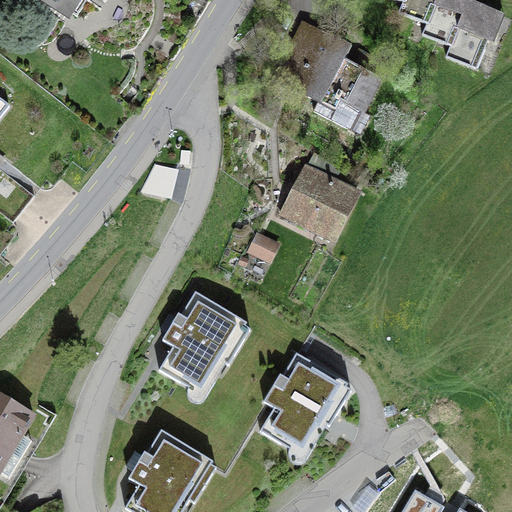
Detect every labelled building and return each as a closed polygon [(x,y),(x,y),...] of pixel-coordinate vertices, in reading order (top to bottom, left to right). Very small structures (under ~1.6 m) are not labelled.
[(51,0),(76,17),(87,0),(51,0)] [(493,41),(503,15),(469,2),(469,0),(396,0),(403,3),(399,13),(427,24),(423,35),(450,45),(446,56),(476,68),(487,39),(493,41)] [(369,116),(361,112),(377,79),(343,62),(348,53),(303,30),(277,82),(318,103),(313,112),(360,136),(369,116)] [(0,118),(9,107),(0,99),(0,118)] [(330,238),(354,193),(305,169),(296,188),(293,187),(289,195),(291,196),(282,214),(330,238)] [(258,236),(249,252),(266,260),(274,244),(258,236)] [(247,324),(195,293),(181,317),(178,316),(162,341),(173,348),(159,371),(189,389),(187,396),(192,402),(198,403),(204,400),(215,383),(212,381),(223,364),(228,367),(250,331),(245,328),(247,324)] [(347,386),(296,354),(282,377),(280,376),(263,403),(274,409),(260,432),(290,450),(288,457),(293,463),(300,464),(305,461),(316,444),(313,443),(324,425),(329,428),(351,392),(346,389),(347,386)] [(0,395),(0,469),(33,415),(0,395)] [(139,486),(125,509),(129,511),(182,511),(189,501),(194,505),(216,468),(211,465),(213,462),(161,431),(147,455),(144,454),(129,479),(139,486)] [(414,489),(400,511),(466,511),(459,507),(455,511),(439,511),(443,506),(414,489)]
